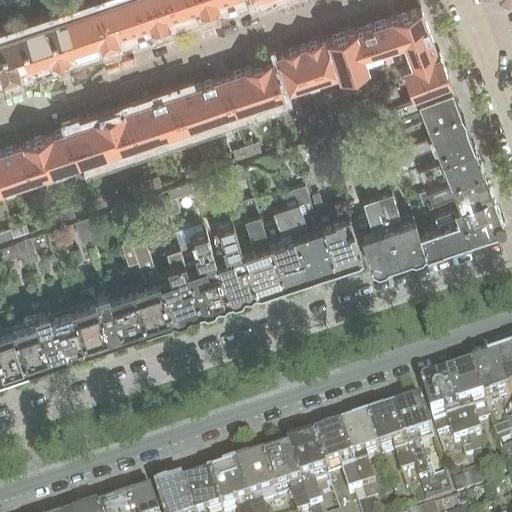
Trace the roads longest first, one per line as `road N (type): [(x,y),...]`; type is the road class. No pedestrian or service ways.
road 1 (residential): [(0,496),(511,321)]
road 2 (residential): [(511,252),(0,425)]
road 3 (residential): [(334,0),(0,114)]
